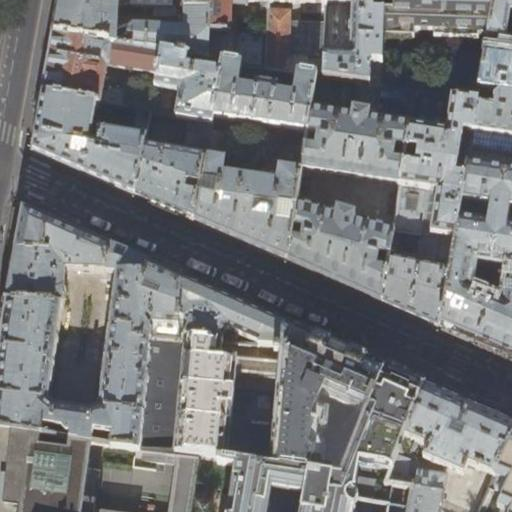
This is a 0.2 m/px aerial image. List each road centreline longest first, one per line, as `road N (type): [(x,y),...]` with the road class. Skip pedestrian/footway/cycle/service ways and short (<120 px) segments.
road 1 (residential): [(0,170),(511,388)]
road 2 (residential): [(0,139),(24,0)]
